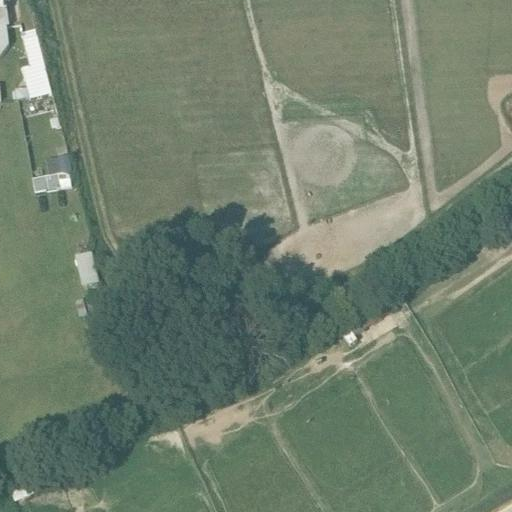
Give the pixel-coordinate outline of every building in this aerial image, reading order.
[(0,0),(0,60),(8,48),(6,29),(9,29),(5,2),(4,0),(0,0)] [(51,97),(37,41),(24,45),(28,60),(30,69),(22,71),(28,92),(30,102),(30,103),(51,97)] [(16,103),(30,102),(28,92),(15,93),(16,103)] [(57,119),(50,121),(52,129),(60,127),(57,119)] [(49,180),(73,176),(69,161),(46,164),(49,180)] [(92,257),(76,261),(83,291),(99,287),(92,257)]
